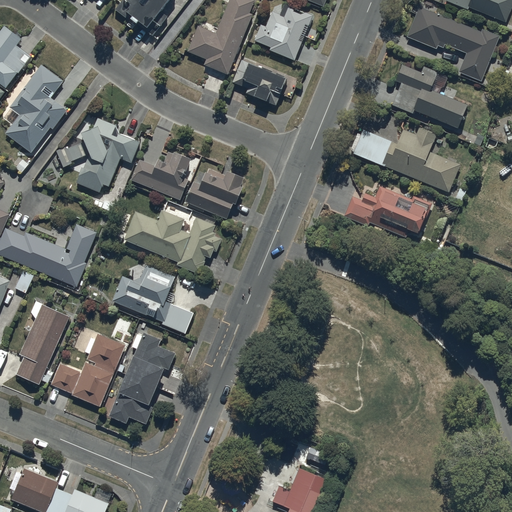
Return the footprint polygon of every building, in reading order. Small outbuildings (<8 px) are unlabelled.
[(153,36),(168,16),(162,12),(169,0),(119,0),(114,6),(153,36)] [(197,24),(187,50),(206,58),(204,63),(228,73),(252,13),(249,11),(253,0),(228,0),(216,31),(197,24)] [(511,0),(447,0),(467,8),(468,6),(505,21),(511,2),(511,0)] [(260,24),(255,39),(271,46),(269,49),(295,59),(313,14),(305,11),(301,13),(293,9),(294,7),(284,3),(280,13),(272,10),(265,25),(260,24)] [(480,30),(419,5),(407,36),(436,48),(438,44),(443,47),(445,43),(467,52),(459,70),(480,79),(499,35),(481,27),(480,30)] [(0,81),(6,86),(31,55),(17,44),(22,38),(4,25),(0,30),(0,81)] [(242,59),(233,80),(247,86),(245,92),(275,104),(281,91),(275,88),(276,84),(281,86),(284,76),(242,59)] [(413,112),(414,109),(457,127),(467,104),(440,93),(448,75),(424,65),(421,71),(402,63),(396,79),(402,81),(392,103),(413,112)] [(19,113),(6,132),(32,152),(51,127),(53,129),(68,110),(51,97),(64,80),(42,64),(10,106),(19,113)] [(89,151),(76,182),(100,191),(103,183),(109,185),(120,157),(131,161),(140,141),(118,132),(115,124),(97,116),(94,124),(81,129),(89,151)] [(362,128),(353,152),(448,191),(460,163),(429,151),(436,134),(419,127),(416,134),(402,128),(397,142),(362,128)] [(458,129),(455,136),(482,147),(484,140),(482,139),(484,135),(478,133),(476,136),(458,129)] [(139,158),(130,178),(180,199),(188,179),(183,176),(190,157),(174,150),(173,152),(168,151),(164,159),(158,157),(154,164),(139,158)] [(193,181),(185,201),(226,217),(232,201),(235,202),(243,184),(241,184),(244,176),(226,169),(225,174),(209,168),(208,171),(205,170),(200,183),(193,181)] [(0,236),(10,213),(0,207),(0,189),(5,181),(0,177),(0,236)] [(353,195),(344,215),(368,226),(370,221),(403,236),(407,227),(418,232),(431,202),(413,194),(411,199),(379,185),(374,197),(365,192),(362,199),(353,195)] [(141,192),(131,188),(125,203),(135,207),(141,192)] [(135,210),(123,238),(177,260),(176,264),(199,273),(205,261),(204,260),(205,257),(204,254),(210,256),(213,250),(217,251),(222,237),(215,235),(216,232),(213,230),(216,224),(196,216),(190,233),(180,229),(184,218),(162,209),(158,220),(135,210)] [(6,226),(0,240),(0,254),(76,286),(86,262),(84,261),(96,231),(76,223),(66,247),(25,230),(23,233),(6,226)] [(162,322),(185,332),(194,311),(164,299),(173,276),(146,265),(139,282),(122,275),(111,300),(162,321),(162,322)] [(34,274),(24,269),(16,287),(26,292),(34,274)] [(0,273),(0,306),(11,278),(0,273)] [(26,354),(17,373),(39,383),(70,314),(44,303),(20,351),(26,354)] [(119,390),(108,414),(126,422),(128,417),(146,423),(152,407),(148,405),(163,365),(172,369),(178,353),(159,345),(162,337),(143,331),(119,390)] [(85,361),(71,394),(100,405),(125,344),(98,332),(87,358),(95,361),(95,364),(85,361)] [(25,466),(11,498),(45,511),(60,480),(25,466)] [(299,467),(290,490),(279,485),(273,501),(289,507),(287,511),(312,511),(327,478),(299,467)] [(240,483),(243,491),(252,494),(260,489),(261,482),(258,474),(250,472),(243,475),(240,483)] [(64,511),(103,511),(108,501),(75,488),(73,493),(64,511)] [(9,511),(11,508),(0,503),(0,511),(9,511)]
